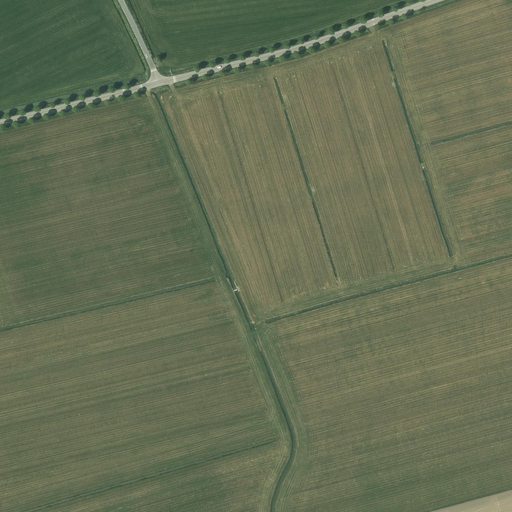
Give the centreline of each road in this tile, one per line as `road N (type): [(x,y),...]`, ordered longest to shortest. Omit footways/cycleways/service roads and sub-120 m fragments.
road 1 (tertiary): [(433,0),(304,46),(159,80)]
road 2 (tertiary): [(159,80),(0,121)]
